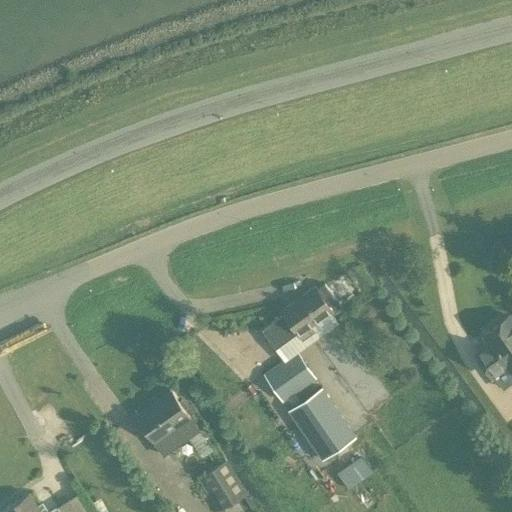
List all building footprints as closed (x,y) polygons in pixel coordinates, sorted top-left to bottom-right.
[(284,311),(261,328),(275,347),(298,331),(304,338),(314,331),(310,324),(329,311),(331,314),(340,307),(323,284),(316,288),(314,285),(300,295),(301,296),(295,301),(294,299),(282,308),(284,311)] [(510,369),(511,366),(511,318),(509,314),(483,333),(490,342),(476,352),(492,373),(505,363),(510,369)] [(316,377),(296,349),(263,373),(282,401),(316,377)] [(288,409),(317,451),(322,458),(355,436),(350,428),(321,386),(288,409)] [(171,389),(136,415),(155,441),(165,454),(200,428),(190,415),(171,389)] [(219,510),(246,494),(226,460),(199,476),(219,510)] [(61,511),(57,505),(47,511),(41,511),(30,493),(3,510),(4,511),(61,511)]
